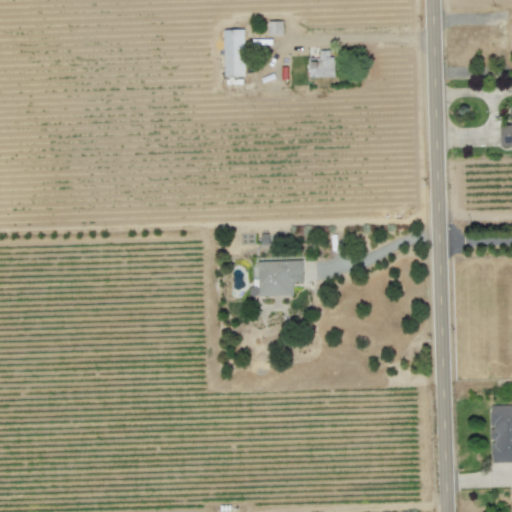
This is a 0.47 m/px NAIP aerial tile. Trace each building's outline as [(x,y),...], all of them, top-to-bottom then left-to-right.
[(269,35),(283,34),(282,20),(268,21),(269,35)] [(244,28),(223,29),(224,76),(245,75),(244,28)] [(332,49),(319,50),(319,57),(309,57),(310,77),(333,76),(332,49)] [(511,107),(511,124),(500,124),(500,143),(511,142),(511,107)] [(303,281),(302,259),(257,261),(258,286),(249,286),(250,295),(293,294),(293,281),(303,281)] [(492,462),(511,461),(511,404),(490,405),(492,462)]
